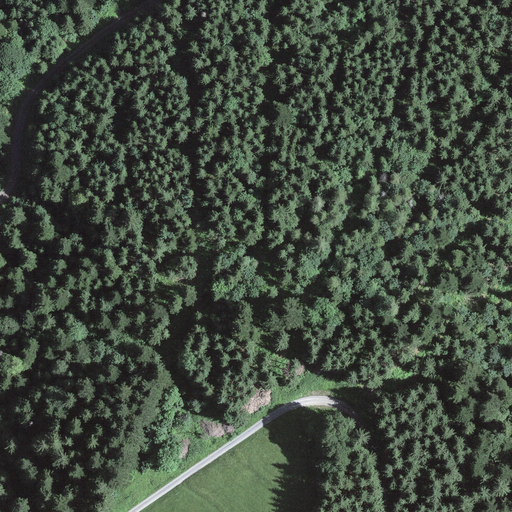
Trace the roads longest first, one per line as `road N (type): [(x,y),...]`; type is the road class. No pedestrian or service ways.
road 1 (track): [(387,511),(369,434),(344,407),(319,399),(284,407),(131,511)]
road 2 (track): [(152,0),(32,87),(15,133),(14,181),(0,198)]
